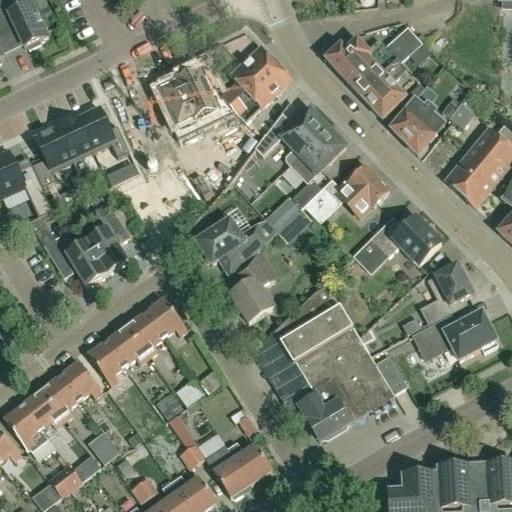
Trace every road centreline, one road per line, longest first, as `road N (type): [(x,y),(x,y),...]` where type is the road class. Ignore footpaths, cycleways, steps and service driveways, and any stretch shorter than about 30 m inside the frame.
road 1 (residential): [(64,346),(159,282),(175,283),(316,501)]
road 2 (residential): [(271,0),(304,68),(511,279)]
road 3 (residential): [(344,484),(511,391)]
road 4 (residential): [(119,55),(250,0)]
road 5 (residential): [(0,111),(119,55)]
